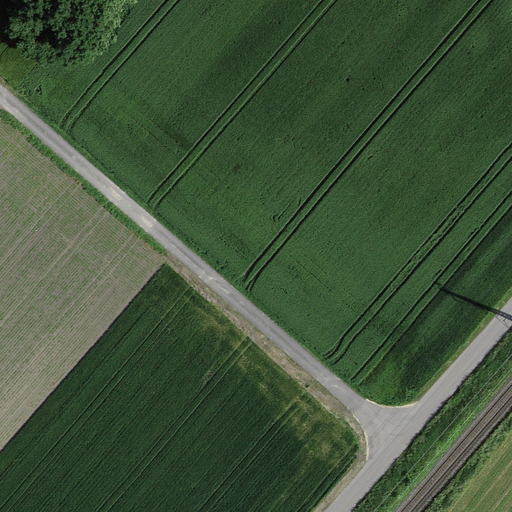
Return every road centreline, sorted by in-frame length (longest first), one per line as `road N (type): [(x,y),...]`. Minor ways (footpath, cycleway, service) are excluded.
road 1 (track): [(0,97),(397,443)]
road 2 (unclassified): [(337,511),(511,312)]
